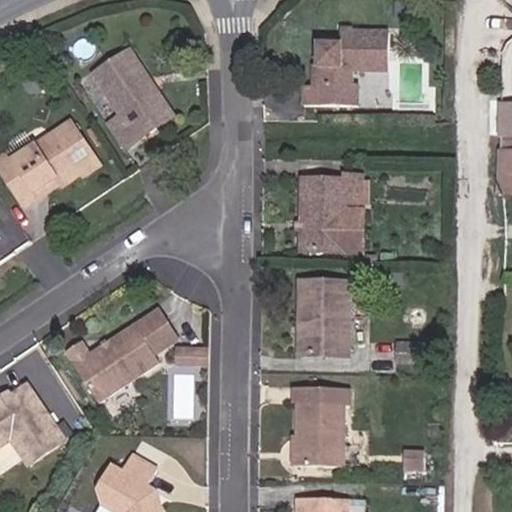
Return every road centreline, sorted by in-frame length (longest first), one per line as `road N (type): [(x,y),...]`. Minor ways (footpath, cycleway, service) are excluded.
road 1 (residential): [(240,189),(236,511)]
road 2 (residential): [(240,189),(0,347)]
road 3 (residential): [(237,0),(240,189)]
